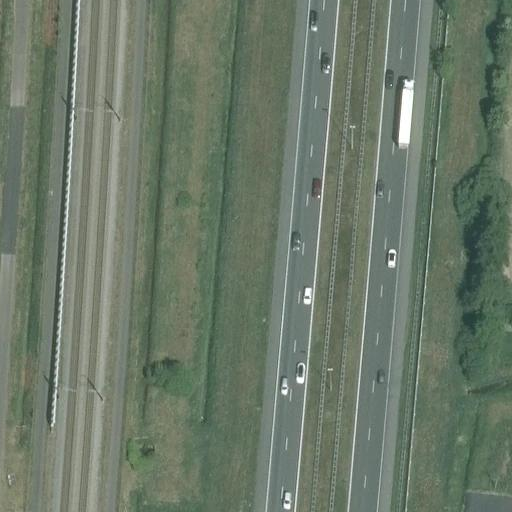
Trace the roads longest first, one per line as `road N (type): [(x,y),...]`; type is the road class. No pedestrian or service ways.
road 1 (motorway): [(321,0),(272,511)]
road 2 (motorway): [(361,511),(405,0)]
road 3 (unclassified): [(0,480),(29,0)]
